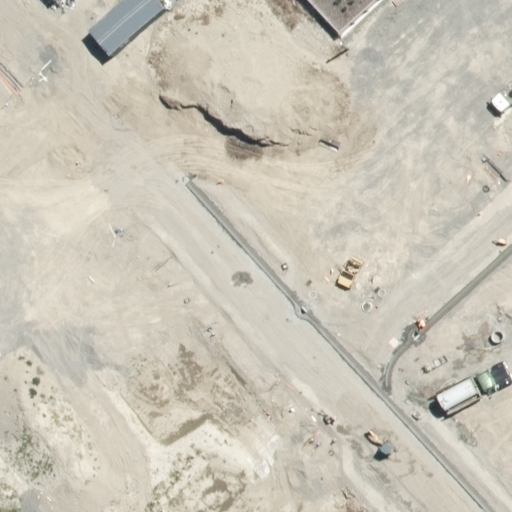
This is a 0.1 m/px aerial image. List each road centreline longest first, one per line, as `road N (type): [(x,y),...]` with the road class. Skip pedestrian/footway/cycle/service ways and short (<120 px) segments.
road 1 (residential): [(313,401),(0,43)]
road 2 (residential): [(313,401),(511,215)]
road 3 (residential): [(410,511),(313,401)]
